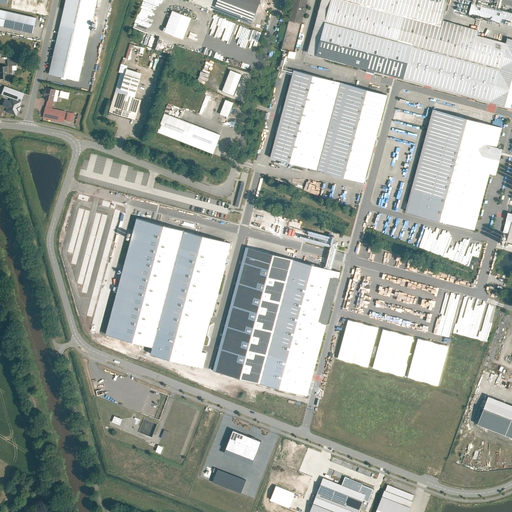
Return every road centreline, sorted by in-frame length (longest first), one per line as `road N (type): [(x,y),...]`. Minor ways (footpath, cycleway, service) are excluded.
road 1 (unclassified): [(511,484),(484,493),(442,488),(79,340)]
road 2 (unclassified): [(249,106),(225,191),(95,144),(76,146)]
road 3 (unclassified): [(64,511),(0,288)]
road 4 (unclassified): [(79,340),(48,239),(76,146)]
road 5 (unclassified): [(102,511),(56,345),(79,340)]
road 6 (unclassified): [(55,0),(25,127)]
